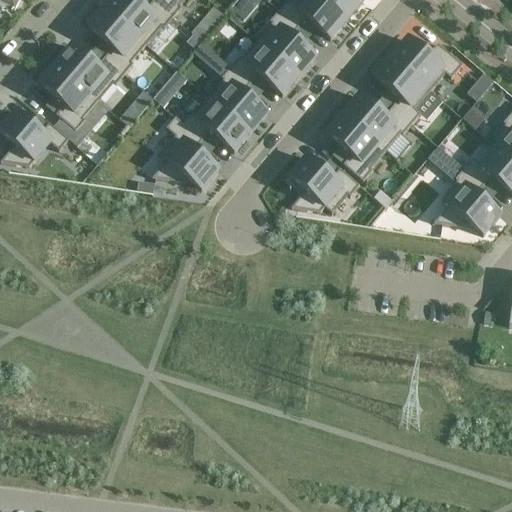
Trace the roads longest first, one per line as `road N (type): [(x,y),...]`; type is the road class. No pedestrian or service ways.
road 1 (residential): [(242,228),(244,200),(406,0)]
road 2 (residential): [(511,254),(475,295),(363,279)]
